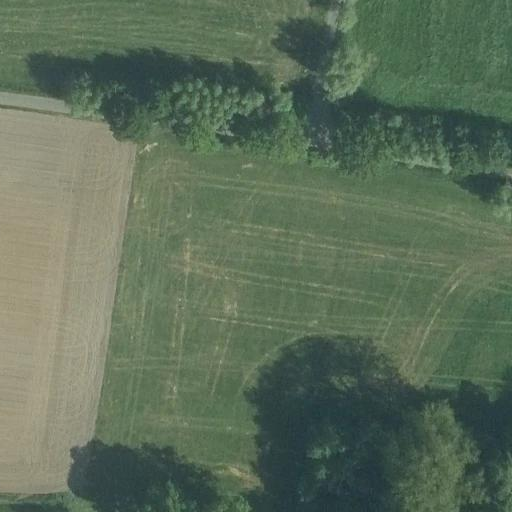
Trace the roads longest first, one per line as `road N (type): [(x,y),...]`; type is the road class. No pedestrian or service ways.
road 1 (unclassified): [(0,98),(316,141)]
road 2 (unclassified): [(316,141),(511,177)]
road 3 (unclassified): [(316,141),(338,0)]
